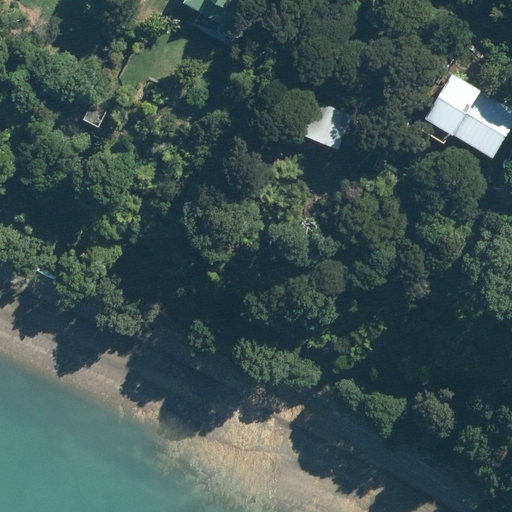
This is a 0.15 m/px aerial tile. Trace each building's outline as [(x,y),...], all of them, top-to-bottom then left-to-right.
[(188,0),(184,8),(237,37),(257,0),(188,0)] [(410,4),(396,0),(371,0),(365,25),(401,35),(410,4)] [(493,164),(511,130),(511,113),(477,94),(475,95),(462,88),(457,97),(448,91),(426,131),(455,146),(456,143),(493,164)] [(81,120),(98,129),(107,112),(90,104),(81,120)] [(345,116),(312,104),(300,139),(333,150),(345,116)]
